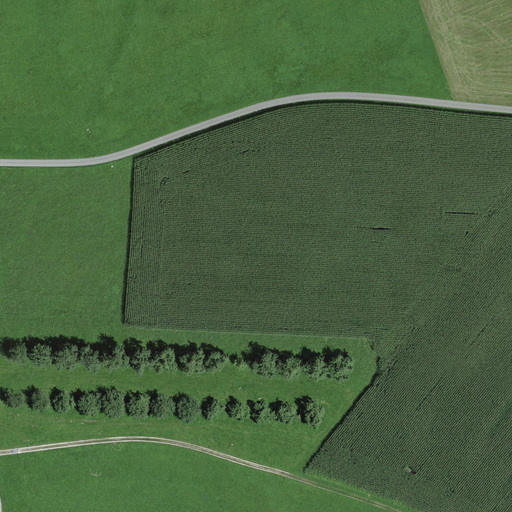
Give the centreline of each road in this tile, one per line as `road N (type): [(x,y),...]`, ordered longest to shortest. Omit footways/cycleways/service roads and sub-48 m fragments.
road 1 (unclassified): [(511,109),(312,97),(99,161),(0,163)]
road 2 (track): [(0,453),(152,439),(292,476)]
